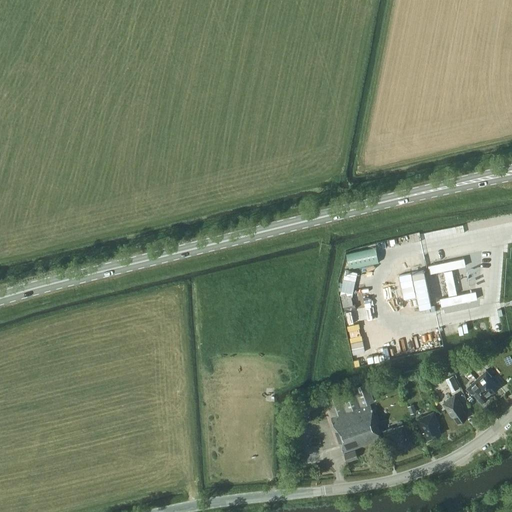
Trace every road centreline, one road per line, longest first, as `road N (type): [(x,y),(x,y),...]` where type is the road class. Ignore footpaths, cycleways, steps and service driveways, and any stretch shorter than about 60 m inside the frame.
road 1 (primary): [(0,298),(511,173)]
road 2 (tertiary): [(511,412),(462,452),(396,478),(161,511)]
